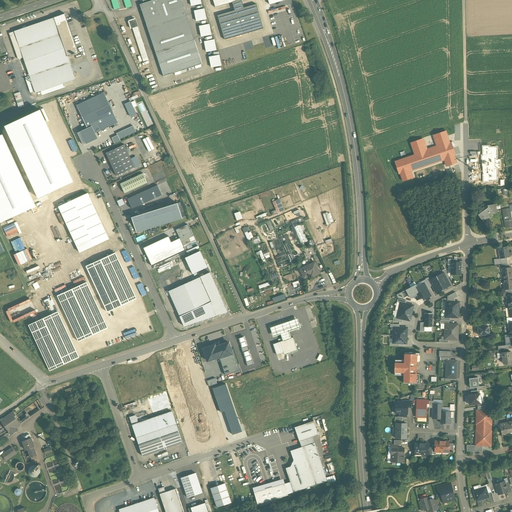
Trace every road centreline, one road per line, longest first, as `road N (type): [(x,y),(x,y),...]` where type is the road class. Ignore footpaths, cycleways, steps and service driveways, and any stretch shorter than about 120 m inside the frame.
road 1 (track): [(98,0),(246,317)]
road 2 (unclassified): [(100,367),(303,299),(346,293)]
road 3 (secondary): [(361,251),(344,98),(311,0)]
road 4 (secondary): [(368,511),(360,335)]
road 5 (residential): [(464,347),(414,339),(421,306),(466,285)]
road 6 (unclassified): [(141,478),(264,437)]
road 7 (track): [(465,122),(463,0)]
